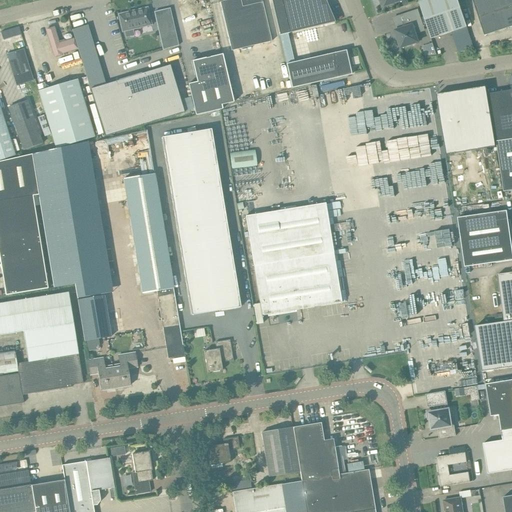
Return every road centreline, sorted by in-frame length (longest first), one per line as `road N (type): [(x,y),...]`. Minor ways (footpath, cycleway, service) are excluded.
road 1 (unclassified): [(173,419),(382,390)]
road 2 (unclassified): [(351,0),(383,71),(402,77),(511,61)]
road 3 (unclassified): [(0,446),(173,419)]
road 4 (unclassified): [(412,511),(398,416),(382,390)]
